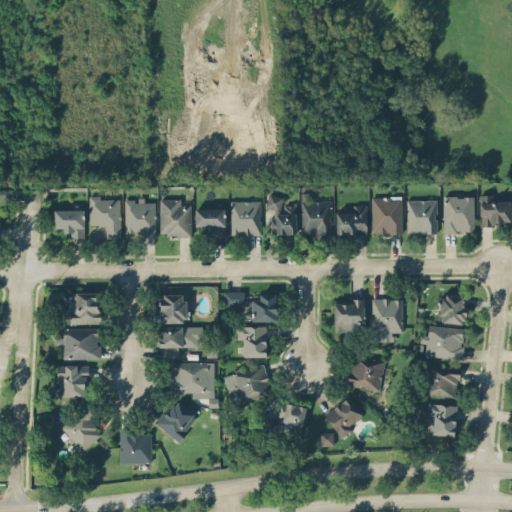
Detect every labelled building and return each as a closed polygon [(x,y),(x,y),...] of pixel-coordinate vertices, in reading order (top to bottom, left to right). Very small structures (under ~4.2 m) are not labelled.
[(300,233),(330,233),(330,192),(300,192),(300,233)] [(119,233),(119,194),(88,194),(88,224),(107,224),(107,233),(119,233)] [(282,194),(267,194),(267,209),(270,209),(270,233),(295,233),(295,204),(282,204),(282,194)] [(473,232),(473,194),(442,194),(442,232),(473,232)] [(508,194),(478,194),(478,224),(508,224),(508,194)] [(369,195),(369,232),(401,232),(401,195),(369,195)] [(124,197),(124,227),(133,227),(133,234),(154,234),(154,197),(124,197)] [(180,197),(159,197),(159,235),(190,235),(190,205),(180,205),(180,197)] [(436,231),(436,198),(405,198),(405,231),(436,231)] [(259,200),(230,200),(230,233),(259,233),(259,200)] [(366,203),(352,203),(352,212),(335,212),(335,233),(366,233),(366,203)] [(224,206),(193,206),(193,224),(204,224),(204,234),(224,234),(224,206)] [(83,208),(53,208),(53,227),(63,227),(63,236),(83,236),(83,208)] [(276,319),(275,292),(257,292),(257,298),(244,299),(244,289),(223,290),(224,305),(245,305),(245,319),(276,319)] [(69,322),(99,322),(99,290),(69,290),(69,322)] [(160,321),(185,321),(185,292),(160,292),(160,321)] [(439,321),(465,321),(465,293),(439,293),(439,321)] [(333,328),(363,328),(363,297),(333,297),(333,328)] [(371,339),(390,339),(390,330),(401,330),(401,297),(371,297),(371,339)] [(462,357),(464,326),(428,324),(427,333),(420,333),(419,343),(424,343),(423,354),(462,357)] [(159,355),(182,355),(182,325),(159,325),(159,355)] [(266,325),(237,325),(237,345),(244,345),(244,354),(266,354),(266,325)] [(62,357),(99,357),(99,327),(62,327),(62,357)] [(345,383),(378,389),(384,359),(351,352),(345,383)] [(190,396),(213,396),(213,368),(206,368),(206,360),(170,360),(170,391),(190,391),(190,396)] [(270,392),(262,362),(222,373),(228,394),(237,392),(239,401),(270,392)] [(421,393),(457,396),(460,366),(424,362),(421,393)] [(58,363),(58,394),(87,394),(87,363),(58,363)] [(340,434),(364,418),(348,395),(324,412),(340,434)] [(176,440),(196,418),(175,398),(154,420),(176,440)] [(274,425),(296,434),(307,409),(285,399),(274,425)] [(426,419),(434,420),(433,432),(453,434),(456,404),(427,401),(426,419)] [(59,427),(79,451),(103,430),(84,407),(59,427)] [(119,461),(150,461),(150,429),(119,429),(119,461)] [(320,445),(334,444),(333,431),(320,432),(320,445)]
